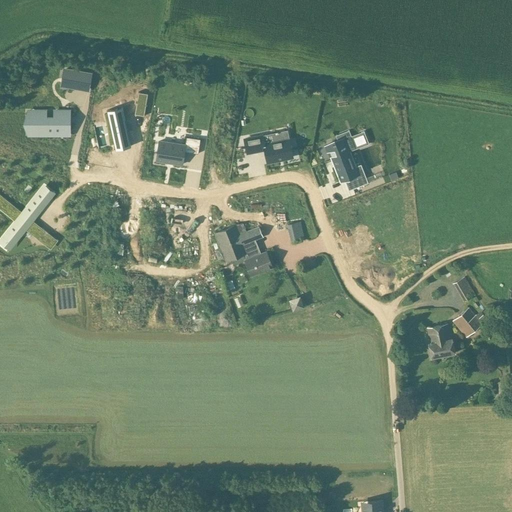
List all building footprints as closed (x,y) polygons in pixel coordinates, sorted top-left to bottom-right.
[(92,73),(73,70),(64,68),(64,70),(61,85),(89,90),(92,73)] [(138,92),(137,99),(136,104),(134,115),(144,116),(148,93),(138,92)] [(128,147),(123,107),(107,109),(108,112),(104,112),(106,123),(108,133),(110,133),(112,149),(128,147)] [(47,111),(31,111),(31,123),(34,123),(34,132),(53,132),(54,135),(69,135),(69,111),(53,111),(53,112),(54,112),(54,118),(46,118),(46,112),(47,112),(47,111)] [(270,135),(246,140),(248,153),(266,150),(269,163),(294,157),(291,140),(271,144),(270,135)] [(158,152),(156,160),(157,160),(157,159),(182,164),(184,154),(185,151),(191,152),(194,137),(187,136),(185,145),(185,146),(160,142),(160,141),(159,141),(158,152)] [(334,144),(326,147),(330,158),(333,157),(342,182),(345,180),(349,191),(369,184),(365,172),(360,174),(357,167),(355,167),(354,165),(349,152),(356,149),(352,137),(337,143),(337,142),(334,143),(334,144)] [(390,175),(392,181),(398,178),(396,172),(390,175)] [(12,246),(27,227),(37,234),(42,228),(32,220),(53,194),(45,187),(24,213),(0,194),(0,209),(17,222),(3,239),(12,246)] [(377,194),(371,197),(376,208),(381,206),(377,194)] [(369,217),(354,223),(362,246),(377,240),(369,217)] [(287,224),(291,240),(305,236),(300,220),(287,224)] [(261,254),(256,241),(263,238),(259,227),(247,232),(243,224),(236,225),(214,233),(226,262),(244,255),(246,260),(245,260),(251,275),(272,267),(266,252),(261,254)] [(42,265),(56,266),(57,257),(42,256),(42,265)] [(453,283),(464,301),(475,294),(465,276),(453,283)] [(293,309),(303,306),(300,295),(289,298),(293,309)] [(466,337),(482,323),(469,308),(453,321),(466,337)] [(482,310),(477,314),(485,326),(494,319),(486,309),(483,311),(482,310)] [(432,358),(455,353),(452,339),(450,339),(447,324),(427,328),(430,343),(429,343),(432,358)]
